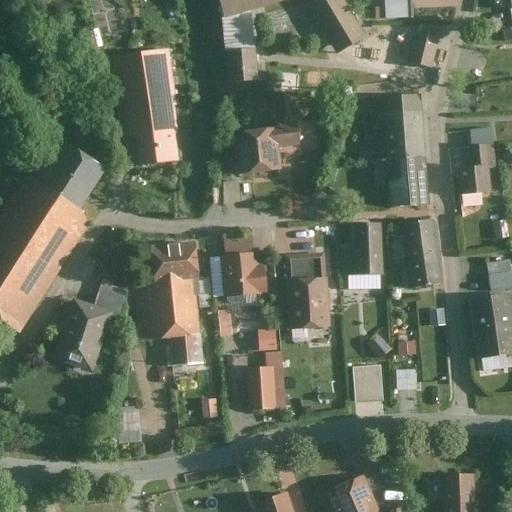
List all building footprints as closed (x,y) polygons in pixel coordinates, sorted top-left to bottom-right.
[(331,56),(358,39),(334,0),(209,0),(215,20),(221,85),(255,81),(247,16),(293,1),(331,56)] [(406,19),(403,0),(379,0),(382,22),(406,19)] [(424,71),(433,42),(411,35),(402,64),(424,71)] [(174,61),(173,51),(110,59),(123,134),(137,140),(140,166),(178,161),(175,134),(182,133),(174,61)] [(420,158),(416,98),(361,102),(366,154),(376,153),(376,160),(420,158)] [(295,125),(225,132),(230,176),(277,171),(275,155),(298,152),(297,135),(295,125)] [(458,199),(488,195),(485,171),(494,169),(489,132),(464,135),(470,173),(454,175),(458,199)] [(329,153),(327,133),(297,135),(298,152),(298,155),(329,153)] [(32,179),(28,185),(0,225),(0,324),(18,335),(91,220),(77,211),(103,170),(65,146),(52,167),(43,162),(32,179)] [(378,208),(422,206),(420,158),(376,160),(378,208)] [(438,287),(428,222),(391,228),(401,292),(438,287)] [(379,276),(379,226),(340,226),(340,277),(379,276)] [(253,239),(215,242),(220,297),(257,294),(253,239)] [(198,367),(184,246),(145,251),(149,287),(131,289),(138,346),(159,344),(162,371),(198,367)] [(322,255),(282,257),(284,330),(324,329),(322,255)] [(511,259),(491,260),(492,288),(511,287),(511,259)] [(90,369),(111,315),(121,319),(130,296),(101,284),(93,305),(77,299),(55,355),(90,369)] [(511,356),(511,310),(510,294),(469,299),(477,361),(511,356)] [(226,334),(237,334),(236,309),(225,310),(226,334)] [(264,350),(282,349),(281,327),(263,328),(264,350)] [(386,363),(356,365),(359,402),(388,400),(386,363)] [(422,387),(421,368),(400,369),(401,388),(422,387)] [(270,369),(243,371),(246,413),(272,411),(270,369)] [(219,415),(218,398),(206,398),(207,416),(219,415)] [(372,511),(358,477),(319,493),(326,511),(372,511)] [(473,511),(473,478),(439,478),(439,511),(473,511)] [(284,511),(280,496),(251,505),(253,511),(284,511)]
